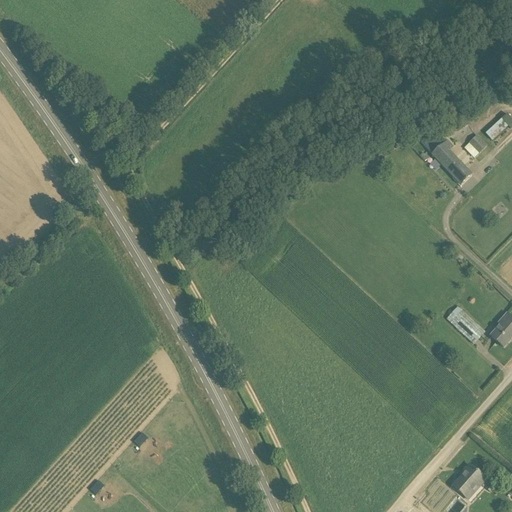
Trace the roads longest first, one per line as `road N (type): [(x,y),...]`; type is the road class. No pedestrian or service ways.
road 1 (track): [(280,0),(137,154),(136,176),(306,511)]
road 2 (primary): [(272,511),(139,256),(0,51)]
road 3 (unclassified): [(392,511),(511,374)]
